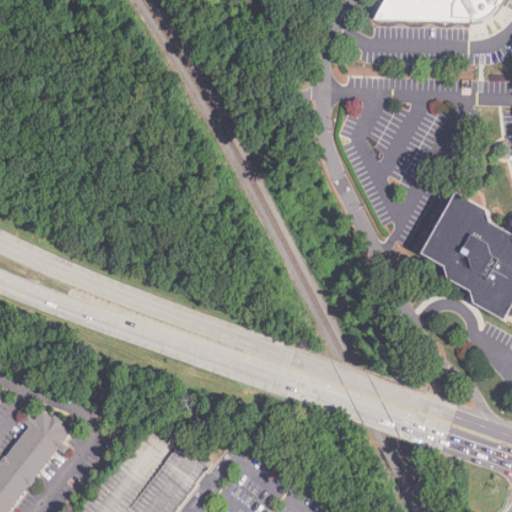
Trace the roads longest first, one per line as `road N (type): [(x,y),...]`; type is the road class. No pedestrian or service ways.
road 1 (residential): [(326,96),(333,154),(394,278),(432,346),(481,395),(499,431)]
road 2 (trunk): [(283,355),(0,242)]
road 3 (trunk): [(0,279),(237,364)]
road 4 (trunk): [(452,415),(283,355)]
road 5 (residential): [(336,29),(296,38),(269,66),(282,88),(326,96)]
road 6 (trunk): [(277,378),(396,421)]
